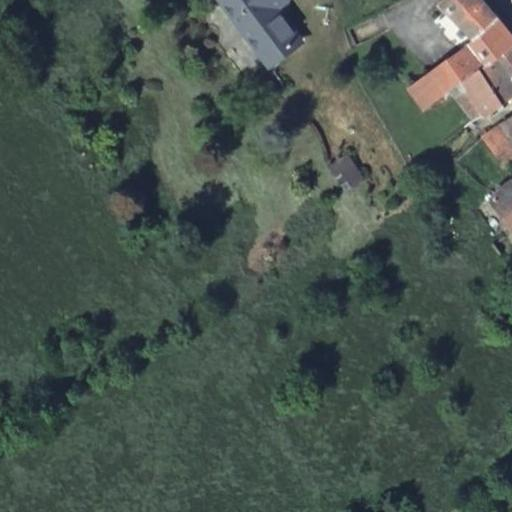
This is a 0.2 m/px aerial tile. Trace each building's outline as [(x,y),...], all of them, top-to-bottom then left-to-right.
[(237,0),(281,57),(312,34),(286,0),(237,0)] [(446,0),(467,31),(402,84),(421,108),(444,90),(487,57),(483,53),(510,34),(497,17),(483,0),(446,0)] [(511,36),(510,34),(483,53),(487,57),(511,89),(511,91),(511,36)] [(487,57),(444,90),(468,120),(511,89),(487,57)] [(511,169),(511,110),(477,133),(476,134),(504,175),(511,169)] [(473,214),(488,233),(503,225),(499,219),(506,214),(511,221),(511,186),(504,175),(479,192),(474,197),(481,208),(473,214)] [(488,233),(499,252),(511,243),(511,241),(503,225),(488,233)]
